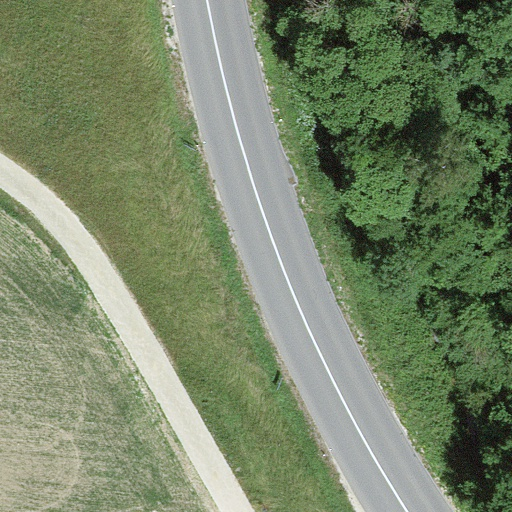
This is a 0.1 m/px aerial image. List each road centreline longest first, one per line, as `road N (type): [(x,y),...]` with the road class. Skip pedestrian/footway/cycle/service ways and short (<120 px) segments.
road 1 (secondary): [(409,511),(354,426),(248,179),(208,0)]
road 2 (track): [(235,511),(101,273),(33,189),(0,168)]
